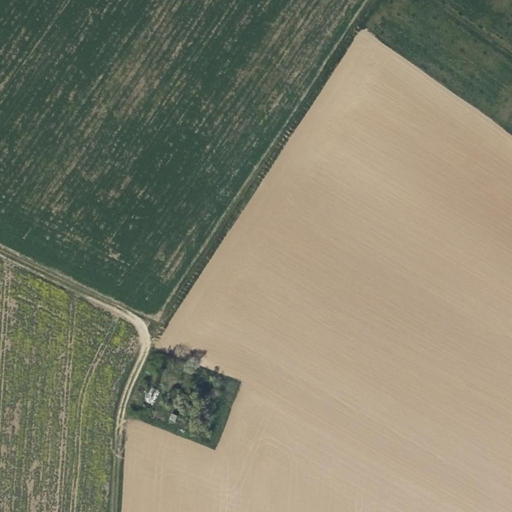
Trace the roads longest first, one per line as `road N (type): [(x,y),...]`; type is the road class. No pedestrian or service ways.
road 1 (track): [(374,0),(154,331),(120,423),(115,511)]
road 2 (track): [(0,254),(154,331)]
